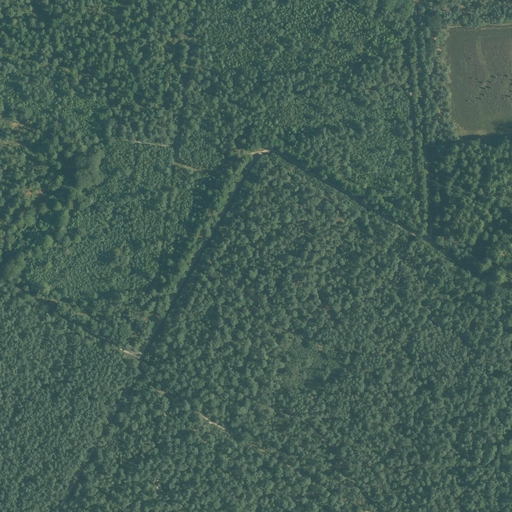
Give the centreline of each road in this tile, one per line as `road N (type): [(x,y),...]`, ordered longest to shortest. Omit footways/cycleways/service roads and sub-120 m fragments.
road 1 (track): [(156,328),(196,0)]
road 2 (track): [(264,151),(137,357)]
road 3 (track): [(431,227),(420,216),(405,19),(414,7)]
road 4 (track): [(414,0),(431,227)]
road 5 (track): [(429,242),(264,151)]
road 6 (track): [(366,511),(227,430)]
road 7 (track): [(137,357),(0,279)]
